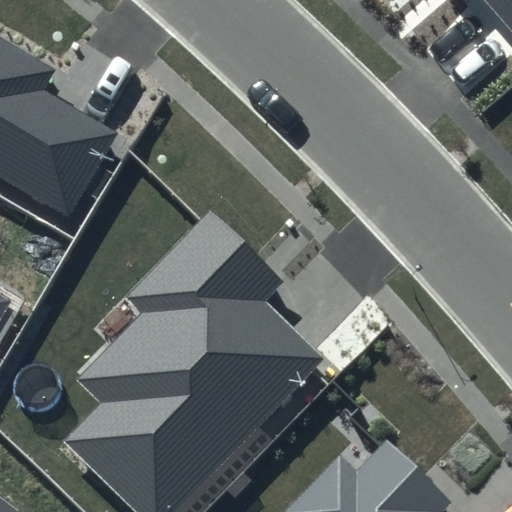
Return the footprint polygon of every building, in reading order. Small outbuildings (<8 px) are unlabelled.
[(511,0),(486,0),(511,30),(511,0)] [(0,173),(66,213),(114,134),(42,91),(55,69),(0,36),(0,173)] [(283,284),(210,212),(126,298),(142,313),(79,379),(103,403),(65,442),(136,511),(176,511),(326,358),(267,301),(283,284)] [(0,318),(11,301),(0,294),(0,318)] [(445,511),(453,504),(386,441),(357,470),(340,454),(284,511),(445,511)] [(21,511),(23,511),(0,493),(0,511),(21,511)]
